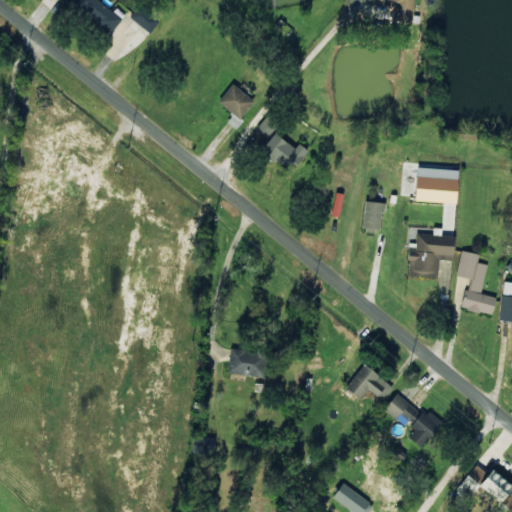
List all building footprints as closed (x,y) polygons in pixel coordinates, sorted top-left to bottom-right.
[(122,17),(98,0),(71,0),(69,3),(110,33),(122,17)] [(413,23),(414,0),(387,0),(387,21),(413,23)] [(159,21),(138,6),(130,18),(151,33),(159,21)] [(254,101),(232,84),(218,101),(240,119),(254,101)] [(242,121),(233,114),(227,122),(236,129),(242,121)] [(257,130),(270,136),(276,122),(263,117),(257,130)] [(307,150),(299,143),(294,148),(275,132),(261,149),(289,172),(307,150)] [(414,175),(451,177),(449,202),(412,199),(414,175)] [(381,229),(382,202),(363,201),(363,228),(381,229)] [(408,276),(437,277),(438,260),(452,260),(454,235),(415,234),(415,251),(409,250),(408,276)] [(456,275),(468,278),(462,308),(492,314),(496,296),(481,293),(487,264),(477,262),(479,254),(461,250),(456,275)] [(511,295),(500,295),(499,320),(511,320),(511,295)] [(265,377),(268,353),(231,347),(227,372),(265,377)] [(382,400),(393,387),(364,363),(345,387),(359,398),(368,388),(382,400)] [(405,426),(407,423),(414,428),(408,437),(422,448),(443,422),(427,409),(423,414),(396,393),(384,409),(405,426)] [(377,494),(386,478),(372,469),(362,485),(377,494)] [(479,486),(502,500),(511,483),(490,470),(479,486)] [(332,499),(354,511),(367,511),(373,503),(341,484),(332,499)]
